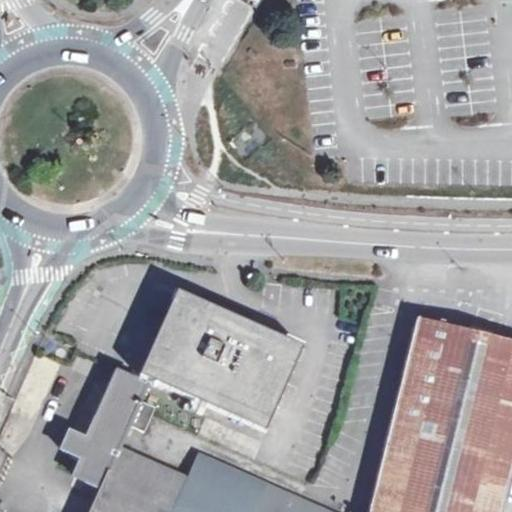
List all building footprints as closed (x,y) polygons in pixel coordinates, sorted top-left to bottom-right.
[(240,0),(244,2),(255,9),(261,0),(240,0)] [(136,376),(265,435),(301,348),(173,292),(136,376)] [(502,511),(511,472),(511,341),(417,319),(370,511),(369,511),(502,511)] [(196,511),(179,504),(189,480),(119,449),(129,426),(144,433),(152,415),(155,409),(140,402),(147,386),(117,372),(83,439),(66,431),(58,449),(78,458),(70,476),(98,491),(89,511),(196,511)] [(327,511),(199,458),(189,480),(179,504),(196,511),(327,511)]
